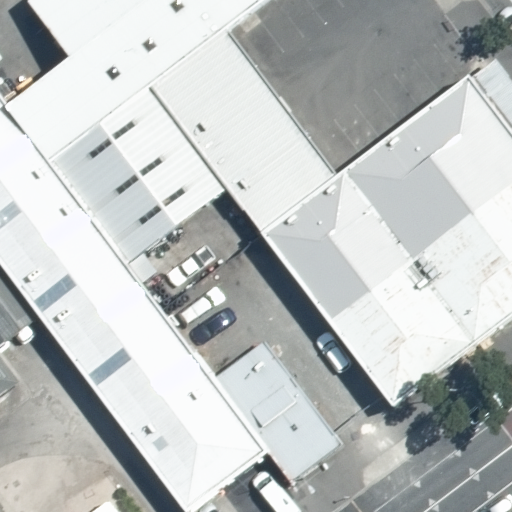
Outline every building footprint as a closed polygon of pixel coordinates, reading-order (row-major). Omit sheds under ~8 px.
[(255,0),(29,0),(29,1),(75,60),(9,111),(48,161),(222,26),(255,0)] [(222,26),(142,88),(222,190),(254,232),(335,170),(222,26)] [(511,131),(472,78),(335,170),(254,232),(389,406),(511,320),(511,131)] [(142,88),(48,161),(128,263),(222,190),(142,88)] [(48,161),(9,111),(0,99),(0,268),(185,505),(267,442),(128,263),(48,161)] [(0,353),(32,329),(0,287),(0,353)] [(0,511),(5,511),(0,505),(0,396),(17,383),(0,360),(0,511)]
